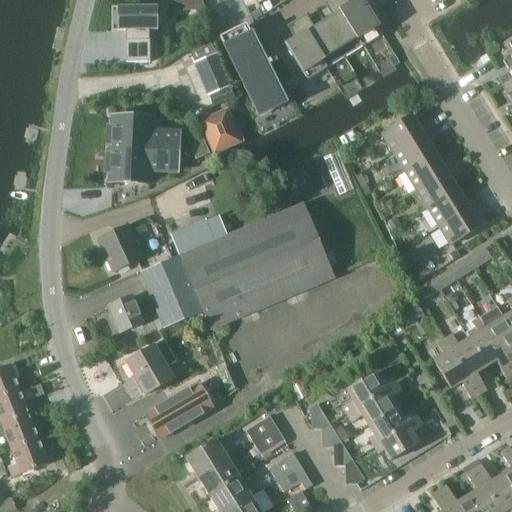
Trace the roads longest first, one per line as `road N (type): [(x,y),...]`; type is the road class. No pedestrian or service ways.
road 1 (unclassified): [(105,499),(104,453),(59,341),(47,238),(67,78),(87,0)]
road 2 (residential): [(511,197),(413,30),(411,0)]
road 3 (residential): [(361,511),(511,419)]
